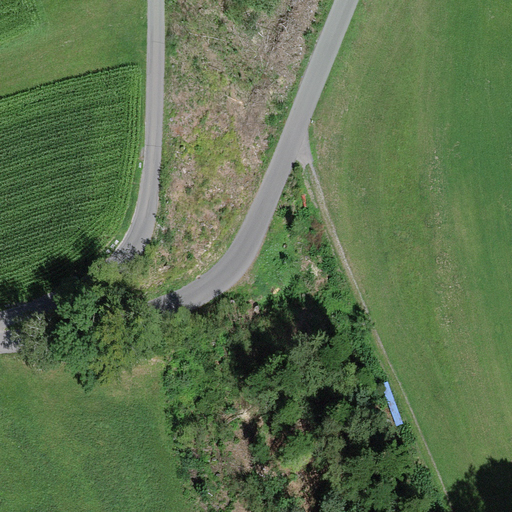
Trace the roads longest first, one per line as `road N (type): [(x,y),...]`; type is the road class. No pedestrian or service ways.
road 1 (residential): [(347,0),(256,225),(226,271),(176,304),(0,336)]
road 2 (residential): [(156,0),(151,186),(134,242),(71,295),(0,328)]
